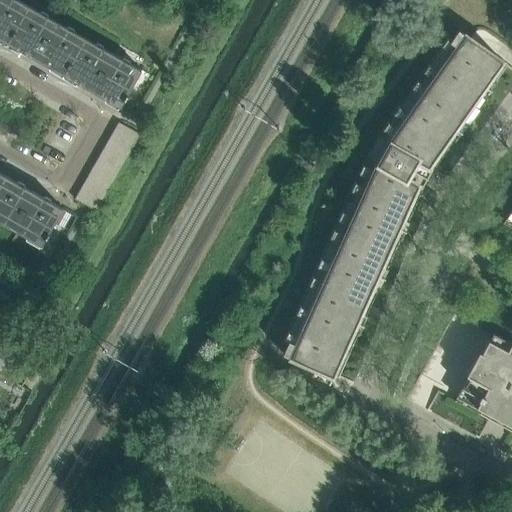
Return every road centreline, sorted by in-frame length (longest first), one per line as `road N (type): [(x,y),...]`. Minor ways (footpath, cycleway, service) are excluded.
road 1 (residential): [(511,479),(379,407),(379,382),(442,230),(511,129)]
road 2 (residential): [(0,61),(95,117),(67,176),(47,176),(0,149)]
